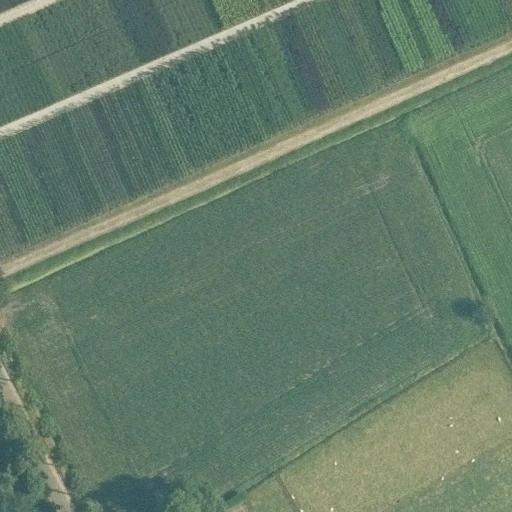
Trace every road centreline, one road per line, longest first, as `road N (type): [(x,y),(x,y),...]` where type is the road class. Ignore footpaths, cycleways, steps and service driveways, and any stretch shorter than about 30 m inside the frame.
road 1 (track): [(0,275),(511,49)]
road 2 (unclassified): [(65,511),(0,376)]
